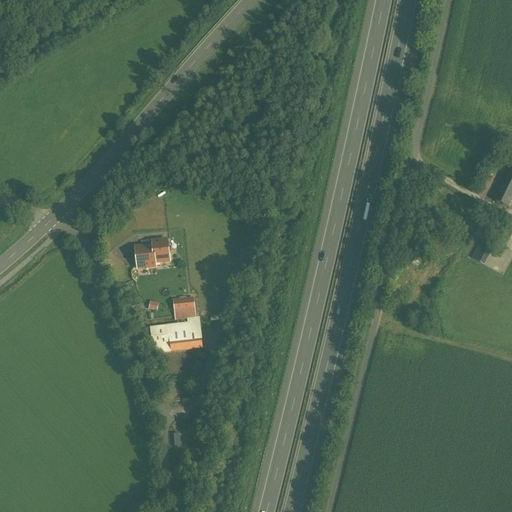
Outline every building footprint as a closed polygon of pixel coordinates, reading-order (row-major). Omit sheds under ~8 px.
[(511,167),(496,202),(508,208),(511,200),(511,167)] [(165,239),(148,240),(149,245),(130,246),(133,270),(154,268),(154,264),(167,263),(165,239)] [(482,265),(490,251),(479,245),(471,259),(482,265)] [(183,268),(151,271),(153,295),(185,292),(183,268)] [(193,299),(173,301),(175,320),(195,318),(193,299)] [(149,301),(147,309),(156,311),(157,303),(149,301)] [(199,323),(152,329),(155,354),(202,348),(199,323)]
